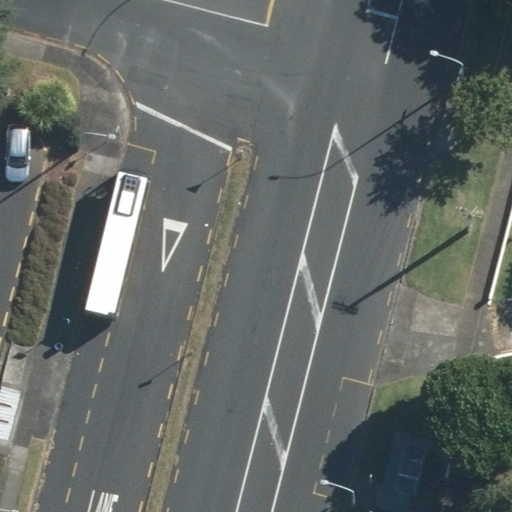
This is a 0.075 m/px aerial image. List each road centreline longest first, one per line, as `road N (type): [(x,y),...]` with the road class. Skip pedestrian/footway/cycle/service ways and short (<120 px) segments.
road 1 (tertiary): [(245,511),(369,57)]
road 2 (residential): [(369,57),(168,0)]
